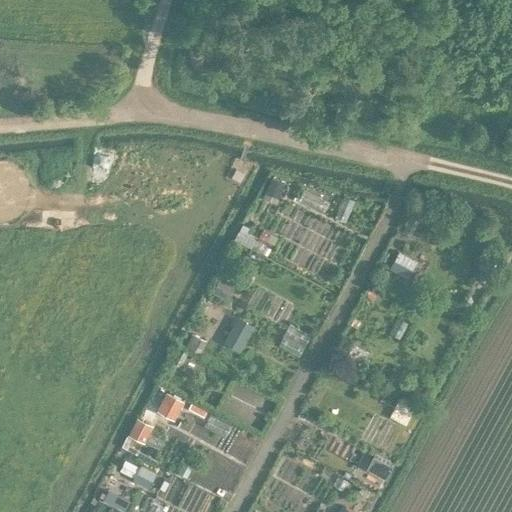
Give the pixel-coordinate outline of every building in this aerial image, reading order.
[(270,178),(264,194),(278,200),(284,184),(270,178)] [(398,253),(390,270),(407,279),(416,263),(398,253)] [(501,268),(485,260),(480,270),(495,278),(501,268)] [(235,285),(220,277),(212,293),(227,301),(235,285)] [(224,340),(241,350),(254,328),(237,318),(224,340)] [(290,324),(279,345),(299,356),(310,335),(290,324)] [(191,334),(185,346),(199,353),(205,341),(191,334)] [(345,371),(332,363),(328,369),(330,374),(337,378),(342,376),(345,371)] [(162,386),(154,400),(168,407),(176,393),(162,386)] [(397,403),(390,417),(405,425),(412,411),(397,403)] [(145,433),(135,428),(131,435),(142,440),(145,433)] [(380,465),(362,456),(357,467),(374,476),(380,465)] [(159,486),(138,475),(134,484),(155,495),(159,486)] [(113,509),(118,499),(111,495),(106,505),(113,509)]
